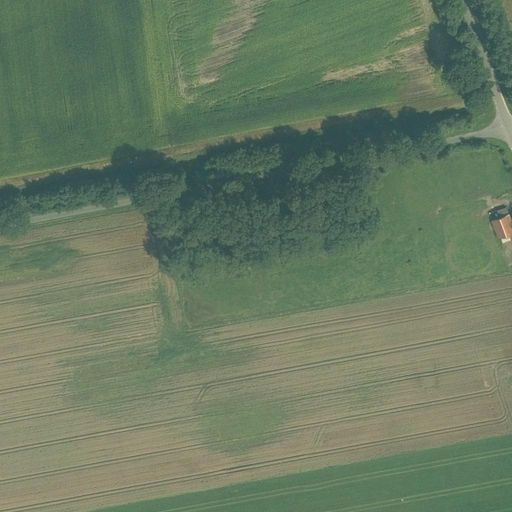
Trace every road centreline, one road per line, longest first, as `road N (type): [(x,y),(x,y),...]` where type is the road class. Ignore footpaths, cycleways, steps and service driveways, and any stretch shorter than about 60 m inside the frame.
road 1 (unclassified): [(0,226),(507,127)]
road 2 (unclassified): [(462,0),(507,127)]
